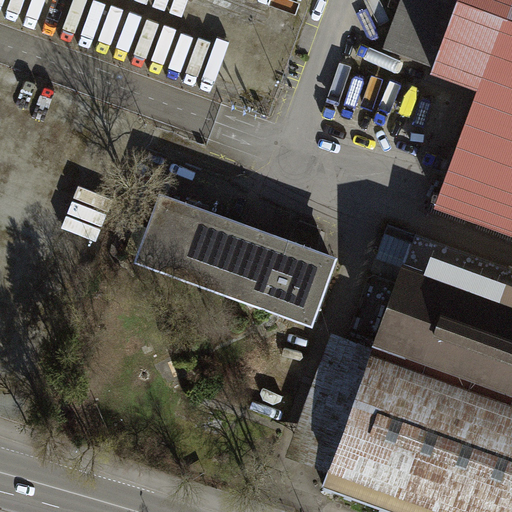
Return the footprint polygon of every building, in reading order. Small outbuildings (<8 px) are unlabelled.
[(432,64),(455,0),(399,0),(383,46),(432,64)] [(511,0),(455,0),(432,64),(428,73),(475,90),(432,210),(511,238),(511,0)] [(158,195),(134,264),(309,325),(333,256),(317,250),(322,234),(311,230),(296,225),(291,241),(158,195)] [(511,302),(400,262),(370,344),(511,395),(511,302)] [(383,511),(511,511),(511,395),(370,344),(317,488),(383,511)]
